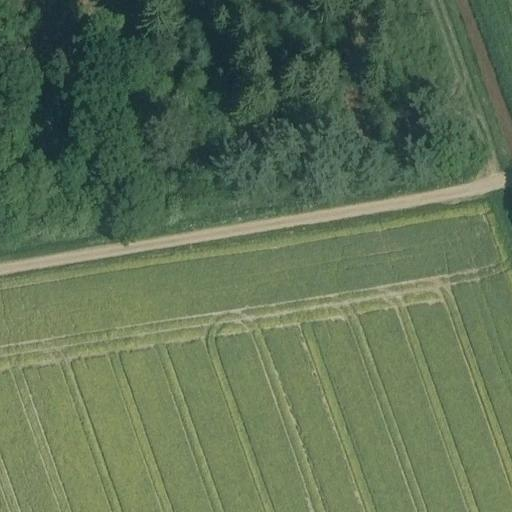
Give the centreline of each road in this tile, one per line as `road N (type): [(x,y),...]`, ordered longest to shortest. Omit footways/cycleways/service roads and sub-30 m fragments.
road 1 (track): [(0,270),(485,187)]
road 2 (track): [(453,100),(485,187),(511,182)]
